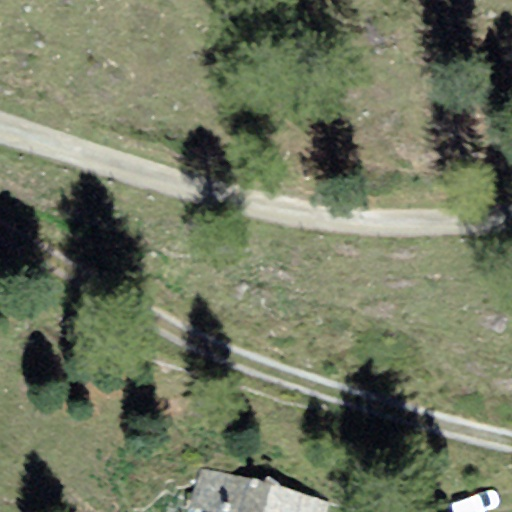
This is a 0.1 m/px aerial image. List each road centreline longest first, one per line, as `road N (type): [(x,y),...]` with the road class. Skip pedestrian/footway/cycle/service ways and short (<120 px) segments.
road 1 (track): [(0,224),(258,368),(511,446)]
road 2 (track): [(511,220),(365,221),(283,208),(0,130)]
